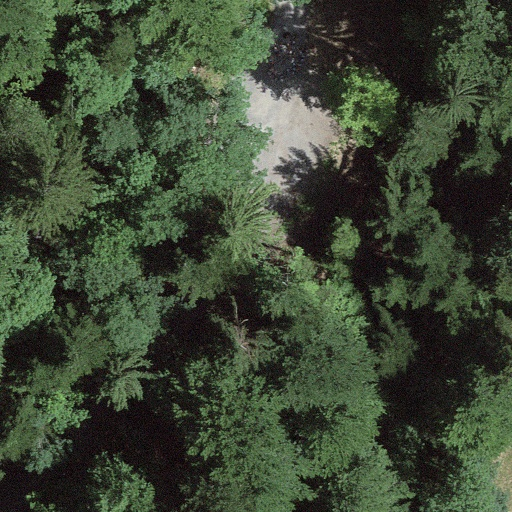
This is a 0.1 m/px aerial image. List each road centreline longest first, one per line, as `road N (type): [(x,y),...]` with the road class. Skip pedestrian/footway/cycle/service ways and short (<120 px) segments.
road 1 (track): [(12,511),(254,251),(293,149),(302,0)]
road 2 (track): [(464,511),(511,364)]
